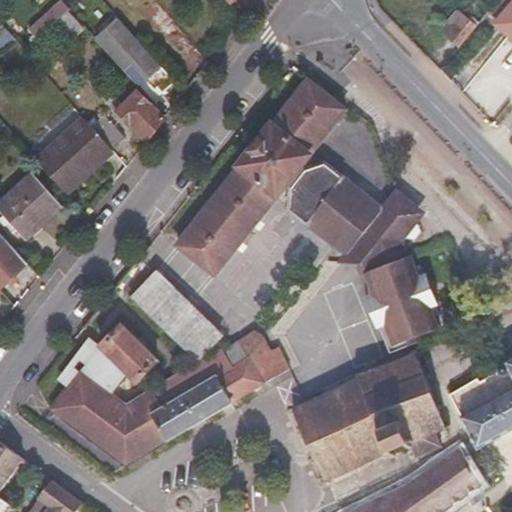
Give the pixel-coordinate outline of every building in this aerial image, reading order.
[(511,3),(494,25),(511,39),(511,3)] [(69,12),(58,23),(68,33),(79,24),(69,12)] [(448,38),(459,47),(477,25),(465,16),(448,38)] [(119,17),(97,37),(127,70),(133,65),(147,80),(163,66),(119,17)] [(208,267),(336,103),(300,76),(171,238),(208,267)] [(119,110),(147,141),(166,117),(139,90),(119,110)] [(106,114),(93,125),(113,148),(127,136),(106,114)] [(85,117),(39,159),(69,191),(114,149),(113,148),(93,125),(85,117)] [(297,220),(338,254),(376,208),(377,204),(379,203),(338,170),(337,172),(319,158),(302,164),(285,185),(284,205),(299,218),(297,220)] [(0,207),(26,237),(62,205),(34,174),(0,204),(0,207)] [(376,208),(338,254),(334,259),(348,271),(390,221),(394,224),(398,221),(410,220),(420,209),(392,187),(379,203),(377,204),(376,208)] [(390,221),(348,271),(356,279),(366,300),(360,303),(370,327),(376,324),(387,348),(433,328),(429,319),(434,317),(412,264),(408,266),(403,255),(399,256),(397,251),(413,232),(410,220),(398,221),(394,224),(390,221)] [(0,288),(28,263),(0,231),(0,288)] [(201,359),(222,336),(155,272),(134,294),(201,359)] [(376,324),(370,327),(387,353),(387,348),(376,324)] [(224,408),(291,368),(281,346),(273,349),(266,336),(255,329),(240,340),(241,342),(228,350),(226,347),(154,390),(120,410),(109,392),(128,373),(136,382),(159,361),(123,325),(101,346),(64,392),(52,408),(127,464),(133,460),(148,452),(159,445),(169,440),(224,408)] [(64,392),(101,346),(91,339),(54,385),(64,392)] [(440,425),(411,353),(410,350),(353,375),(353,376),(301,402),(288,408),(321,478),(404,440),(410,455),(435,446),(429,429),(440,425)] [(462,418),(474,440),(462,445),(405,485),(367,504),(349,511),(442,511),(482,484),(466,455),(503,436),(511,430),(511,358),(507,361),(504,362),(502,363),(499,366),(452,393),(464,417),(462,418)] [(0,493),(25,459),(0,440),(0,493)] [(76,511),(83,502),(60,485),(53,480),(52,479),(37,497),(39,498),(49,505),(44,511),(76,511)] [(29,511),(44,511),(49,505),(39,498),(29,511)]
